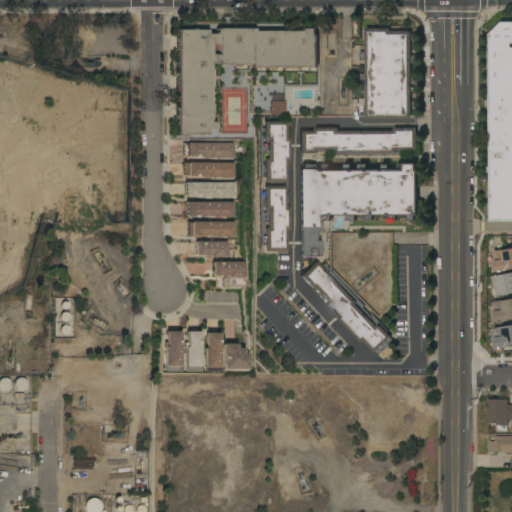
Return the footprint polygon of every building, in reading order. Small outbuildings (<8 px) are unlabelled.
[(511,220),(489,220),(489,35),(501,22),(511,22),(511,43),(510,43),(510,47),(511,47),(511,220)] [(366,119),(366,116),(364,116),(364,104),(366,104),(366,92),(360,92),(360,86),(365,86),(365,81),(360,81),(360,74),(366,74),(366,60),(360,60),(360,52),(366,52),(366,29),(390,29),(390,31),(411,31),(411,34),(415,34),(415,41),(411,41),(411,55),(415,55),(415,63),(411,63),(411,119),(366,119)] [(317,69),(248,70),(248,66),(217,66),(217,65),(209,65),(209,122),(209,125),(215,125),(215,131),(205,132),(205,136),(182,136),(182,138),(176,138),(175,34),(174,34),(174,30),(205,30),(205,37),(213,37),(213,35),(214,35),(214,31),(253,31),(253,34),(306,33),(306,31),(316,31),(316,37),(317,37),(317,69)] [(270,101),(285,101),(285,115),(270,115),(270,101)] [(285,207),(288,207),(288,230),(285,230),(285,251),(262,251),(262,245),(257,245),(258,128),(263,128),(263,122),(285,122),(285,138),(289,138),(288,161),(285,161),(285,182),(281,182),(281,186),(285,186),(285,207)] [(315,131),(315,128),(338,128),(337,131),(393,131),(393,128),(416,128),(416,150),(397,150),(397,155),(327,155),(327,152),(316,152),(316,153),(298,153),(298,131),(315,131)] [(234,143),(234,160),(183,159),(183,145),(188,145),(188,143),(234,143)] [(183,179),(183,165),(188,165),(188,163),(234,164),(234,180),(183,179)] [(416,216),(416,222),(409,222),(409,216),(397,216),(397,222),(388,222),(388,216),(374,216),(374,221),(365,221),(365,215),(357,215),(357,221),(348,221),(348,215),(333,215),(333,222),(324,222),(324,216),(320,216),(320,223),(323,223),(323,232),(320,232),(320,235),(317,235),(317,241),(322,241),(322,257),(302,257),(302,228),(301,228),(301,171),(304,171),(304,165),(331,165),(331,170),(346,170),(346,165),(352,165),(352,170),(359,170),(359,165),(369,165),(369,170),(383,170),(383,165),(390,165),(390,170),(399,170),(399,165),(404,165),(404,164),(417,164),(417,171),(419,171),(419,216),(416,216)] [(235,200),(185,199),(185,184),(238,184),(238,196),(235,196),(235,200)] [(233,202),(233,217),(185,217),(185,202),(233,202)] [(234,222),(234,236),(187,236),(187,223),(190,223),(190,222),(234,222)] [(227,242),(227,257),(211,257),(211,259),(205,258),(205,255),(194,255),(194,242),(227,242)] [(511,249),(492,250),(493,271),(511,269),(511,249)] [(298,277),(314,261),(319,266),(323,263),(365,306),(363,308),(373,319),(375,317),(389,331),(386,333),(393,341),(379,355),(376,352),(375,353),(364,341),(362,344),(298,277)] [(245,262),(245,277),(228,277),(228,279),(223,279),(223,277),(212,277),(212,262),(245,262)] [(511,293),(511,272),(491,277),(495,297),(511,293)] [(511,320),(511,299),(491,301),(493,322),(511,320)] [(511,325),(492,328),(494,348),(511,346),(511,325)] [(178,371),(164,371),(165,331),(179,332),(178,371)] [(198,371),(184,370),(185,332),(199,332),(198,371)] [(220,373),(204,373),(204,350),(206,350),(206,335),(220,335),(220,373)] [(224,373),(224,345),(238,345),(238,349),(245,349),(245,355),(249,355),(249,372),(224,373)] [(8,381),(8,380),(6,379),(3,378),(1,379),(0,379),(0,392),(3,392),(5,392),(7,391),(8,390),(9,388),(10,386),(10,383),(8,381)] [(26,382),(25,381),(23,379),(21,378),(19,378),(16,379),(16,380),(14,382),(13,384),(13,386),(14,389),(15,390),(17,391),(19,392),(21,392),(24,391),(24,390),(26,388),(27,386),(27,384),(26,382)] [(487,399),(509,399),(508,405),(511,405),(511,421),(509,421),(509,425),(507,425),(507,431),(498,431),(498,424),(487,424),(487,399)] [(511,436),(511,453),(500,453),(500,452),(497,452),(497,455),(491,455),(491,452),(490,452),(490,442),(495,442),(495,437),(511,436)] [(98,511),(86,511),(85,510),(84,509),(84,508),(84,506),(84,505),(85,503),(85,502),(86,501),(87,500),(89,499),(90,499),(91,498),(93,498),(94,498),(96,499),(97,500),(98,501),(99,502),(100,503),(100,504),(101,506),(100,509),(100,510),(98,511)]
